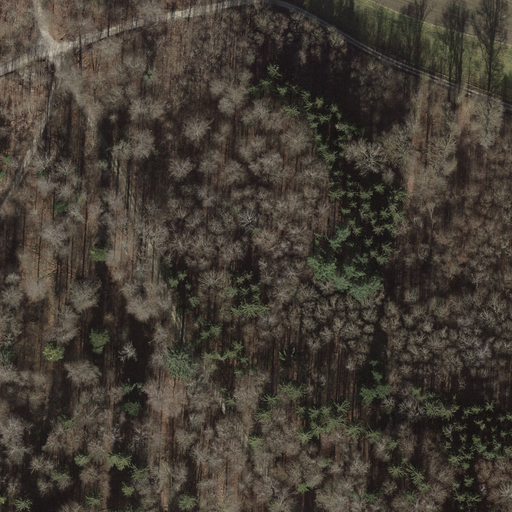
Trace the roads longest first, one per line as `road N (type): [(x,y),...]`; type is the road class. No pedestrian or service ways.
road 1 (track): [(48,49),(65,68),(193,351),(299,511)]
road 2 (track): [(511,107),(384,59),(275,0)]
road 3 (track): [(0,73),(48,49),(246,0)]
road 4 (track): [(0,222),(55,94),(48,49)]
